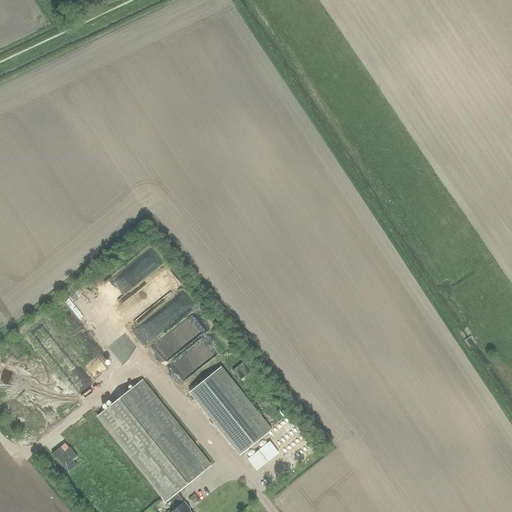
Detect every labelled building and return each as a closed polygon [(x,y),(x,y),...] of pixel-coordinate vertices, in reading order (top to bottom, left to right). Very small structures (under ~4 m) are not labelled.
[(144,310),(180,289),(172,276),(136,297),(144,310)] [(242,378),(252,373),(247,362),(236,367),(242,378)] [(221,367),(190,392),(240,455),(272,430),(221,367)] [(166,502),(168,500),(177,493),(211,466),(142,381),(98,417),(155,487),(154,488),(166,502)] [(273,439),(262,448),(272,460),(283,451),(273,439)] [(78,457),(70,447),(65,451),(62,447),(52,454),(67,473),(77,465),(73,461),(78,457)] [(250,459),(260,470),(271,460),(260,449),(250,459)] [(177,493),(168,500),(176,509),(172,511),(190,511),(189,510),(190,509),(182,500),(183,499),(177,493)]
